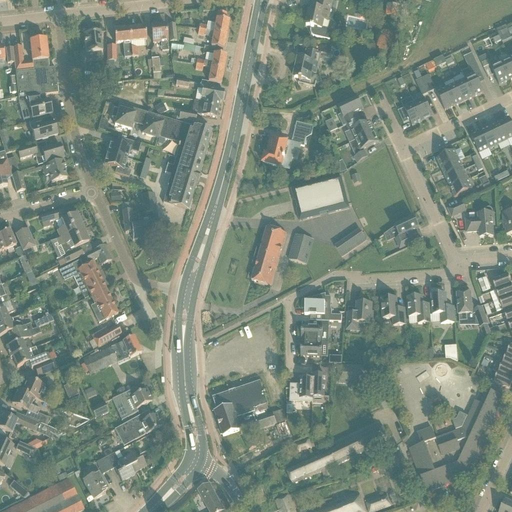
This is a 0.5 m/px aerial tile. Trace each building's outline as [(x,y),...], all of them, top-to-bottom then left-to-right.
[(311,29),(310,31),(310,33),(311,34),(312,36),(313,37),(315,37),(328,40),(330,31),(322,29),(324,21),(328,22),(332,4),(319,1),(317,10),(310,9),(306,27),(311,28),(311,29)] [(226,36),(229,22),(224,21),(226,14),(218,13),(217,13),(216,23),(215,25),(207,23),(206,27),(200,26),(199,30),(199,31),(226,36)] [(388,22),(386,29),(393,30),(394,23),(388,22)] [(167,26),(169,42),(176,42),(174,25),(167,26)] [(160,43),(161,52),(168,51),(166,26),(151,28),(152,44),(160,43)] [(145,28),(129,30),(130,43),(146,42),(146,38),(145,28)] [(129,30),(113,31),(115,45),(121,44),(123,59),(132,58),(131,49),(130,43),(129,30)] [(226,36),(199,31),(198,37),(212,39),(211,48),(223,50),(226,36)] [(84,35),(86,54),(102,53),(100,33),(84,35)] [(30,43),(32,63),(48,61),(46,41),(30,43)] [(171,50),(182,52),(183,45),(171,43),(171,50)] [(116,47),(106,47),(107,62),(116,62),(116,47)] [(21,48),(12,49),(14,63),(15,73),(33,71),(32,63),(23,64),(21,48)] [(7,64),(14,63),(12,49),(5,49),(7,64)] [(294,79),(299,80),(299,81),(300,82),(301,87),(304,86),(315,89),(316,84),(321,83),(318,64),(320,56),(307,53),(305,62),(298,61),(294,79)] [(472,54),(463,58),(471,75),(473,74),(480,71),(477,66),(472,54)] [(211,68),(211,69),(223,71),(226,57),(214,55),(213,56),(206,55),(204,62),(197,61),(196,66),(203,67),(211,68)] [(485,56),(479,59),(481,64),(483,69),(490,66),(488,61),(485,56)] [(443,58),(433,62),(437,69),(446,65),(445,63),(444,59),(443,58)] [(151,60),(152,74),(159,74),(158,59),(151,60)] [(511,80),(511,63),(510,59),(500,64),(509,82),(511,80)] [(32,63),(33,71),(49,69),(48,61),(32,63)] [(509,82),(500,64),(490,68),(499,86),(509,82)] [(18,99),(37,97),(58,94),(55,68),(54,68),(49,69),(33,71),(15,73),(18,99)] [(223,71),(211,69),(208,83),(221,85),(223,71)] [(429,95),(436,91),(429,76),(422,80),(427,90),(429,95)] [(483,94),(475,76),(465,80),(474,98),(483,94)] [(92,82),(93,90),(109,88),(108,80),(102,81),(92,82)] [(175,87),(188,89),(189,82),(176,80),(175,87)] [(427,90),(422,80),(415,83),(422,98),(429,95),(427,90)] [(474,98),(465,80),(455,85),(464,103),(474,98)] [(464,103),(455,85),(446,89),(454,107),(464,103)] [(203,88),(201,102),(205,103),(205,100),(221,103),(223,92),(213,90),(203,88)] [(454,107),(446,89),(436,94),(445,112),(454,107)] [(32,120),(52,115),(48,101),(39,103),(37,97),(18,99),(19,105),(23,122),(32,119),(32,120)] [(422,122),(414,104),(411,98),(401,103),(404,109),(397,112),(403,125),(409,122),(412,127),(422,122)] [(194,102),(192,114),(196,115),(198,116),(207,117),(217,119),(219,105),(220,103),(221,103),(205,100),(205,103),(201,102),(194,102)] [(354,115),(363,111),(358,100),(338,109),(341,116),(338,117),(343,128),(346,126),(356,121),(354,115)] [(432,118),(424,100),(414,104),(422,122),(432,118)] [(114,109),(111,118),(116,119),(114,126),(117,127),(118,129),(120,130),(122,129),(130,131),(133,122),(145,126),(142,135),(158,140),(158,139),(171,143),(173,137),(181,139),(179,147),(178,147),(177,148),(178,149),(173,167),(167,166),(165,174),(170,175),(167,185),(168,186),(163,204),(173,207),(174,206),(188,211),(196,184),(197,184),(200,175),(198,175),(211,133),(119,106),(117,110),(114,109)] [(178,120),(194,123),(196,115),(180,112),(178,120)] [(511,139),(511,125),(509,119),(499,123),(508,141),(511,139)] [(49,140),(48,138),(57,136),(57,135),(58,135),(56,129),(55,129),(53,124),(51,124),(46,125),(46,126),(45,126),(43,120),(29,124),(31,131),(32,131),(33,135),(32,136),(34,142),(35,142),(41,141),(41,142),(49,140)] [(332,120),(325,124),(329,134),(337,131),(332,120)] [(349,133),(345,135),(349,144),(373,133),(368,123),(362,126),(359,120),(356,121),(346,126),(349,133)] [(508,141),(499,123),(490,128),(498,146),(508,141)] [(291,145),(304,148),(307,135),(311,136),(313,128),(304,125),(303,131),(295,129),(291,145)] [(498,146),(490,128),(480,133),(489,151),(498,146)] [(0,131),(0,135),(6,154),(12,153),(6,130),(0,131)] [(354,155),(378,143),(373,133),(349,144),(354,155)] [(489,151),(480,133),(470,137),(479,155),(489,151)] [(108,147),(106,153),(108,153),(108,154),(126,160),(128,153),(129,153),(131,153),(138,155),(140,146),(118,139),(116,145),(111,143),(110,147),(108,147)] [(265,155),(263,164),(273,167),(281,169),(289,171),(292,161),(297,162),(300,147),(291,145),(291,144),(270,139),(266,156),(265,155)] [(34,146),(17,151),(19,160),(32,156),(33,158),(33,159),(42,156),(45,165),(63,159),(59,146),(47,150),(36,153),(34,146)] [(441,170),(459,162),(454,152),(436,161),(441,170)] [(357,165),(367,158),(364,153),(354,159),(357,165)] [(108,154),(104,165),(116,169),(114,175),(128,179),(130,172),(123,170),(126,160),(108,154)] [(14,159),(7,161),(11,177),(18,174),(14,159)] [(5,180),(12,178),(11,177),(7,161),(6,160),(0,161),(0,189),(7,187),(5,180)] [(142,169),(139,179),(145,181),(148,171),(151,162),(145,160),(142,169)] [(44,174),(45,178),(49,177),(51,184),(66,179),(64,170),(66,169),(63,162),(42,168),(44,174)] [(446,180),(464,172),(459,162),(441,170),(446,180)] [(450,190),(468,181),(464,172),(446,180),(450,190)] [(11,177),(12,178),(16,194),(25,191),(20,174),(18,174),(11,177)] [(349,209),(341,178),(291,191),(294,202),(296,202),(298,210),(296,210),(299,222),(320,217),(320,215),(327,213),(328,215),(349,209)] [(455,199),(473,191),(468,181),(450,190),(455,199)] [(110,195),(111,204),(118,203),(117,194),(110,195)] [(149,223),(139,224),(139,229),(142,229),(143,240),(160,237),(157,215),(156,215),(153,195),(140,197),(143,215),(148,214),(149,223)] [(466,213),(462,203),(447,210),(451,220),(466,213)] [(493,227),(492,222),(494,222),(494,214),(493,214),(493,213),(492,212),(492,210),(490,209),(489,209),(488,209),(487,209),(486,210),(485,211),(484,212),(484,213),(484,215),(478,215),(478,220),(465,220),(466,224),(466,234),(479,233),(479,239),(493,238),(493,227)] [(511,210),(511,212),(511,214),(503,214),(504,220),(504,230),(506,230),(506,237),(511,236),(511,238),(511,237),(511,210)] [(57,232),(60,239),(82,229),(80,223),(80,222),(81,222),(81,220),(80,219),(79,218),(77,217),(76,216),(75,216),(74,215),(73,214),(72,212),(70,212),(68,211),(67,211),(65,211),(63,212),(63,211),(40,217),(43,229),(50,227),(49,223),(61,220),(62,224),(64,229),(57,232)] [(139,229),(139,224),(133,225),(132,211),(122,212),(125,234),(132,233),(132,241),(143,240),(142,229),(139,229)] [(419,230),(414,219),(394,229),(397,235),(394,236),(396,240),(395,241),(400,250),(414,243),(410,234),(419,230)] [(79,247),(88,243),(82,229),(60,239),(56,241),(56,242),(59,248),(63,246),(66,253),(79,247)] [(251,282),(267,286),(272,269),(276,270),(279,260),(286,235),(267,229),(251,282)] [(334,246),(342,258),(368,241),(360,229),(334,246)] [(15,235),(22,252),(36,248),(28,230),(15,235)] [(9,231),(0,235),(7,251),(16,247),(9,231)] [(296,236),(289,261),(296,263),(306,266),(313,241),(296,236)] [(94,252),(85,256),(88,264),(98,259),(101,266),(111,262),(106,251),(104,247),(103,247),(94,251),(94,252)] [(63,257),(67,264),(83,256),(79,249),(63,257)] [(66,265),(63,259),(57,262),(60,268),(66,265)] [(91,297),(105,290),(92,264),(83,268),(79,262),(59,272),(64,282),(80,274),(85,284),(78,288),(81,293),(84,300),(91,297)] [(27,263),(21,266),(25,276),(32,274),(27,263)] [(492,282),(495,292),(511,286),(508,276),(492,282)] [(0,305),(10,301),(8,295),(5,296),(0,285),(0,305)] [(495,292),(499,301),(511,296),(511,287),(511,286),(495,292)] [(105,290),(91,297),(95,305),(90,307),(99,324),(118,315),(105,290)] [(476,318),(480,328),(483,338),(491,335),(487,325),(481,308),(474,311),(474,312),(472,312),(471,294),(457,295),(458,316),(459,316),(459,322),(467,321),(466,316),(471,315),(472,319),(476,318)] [(330,310),(331,298),(325,298),(325,295),(302,302),(302,310),(305,310),(304,316),(322,317),(322,322),(329,323),(341,323),(341,317),(331,316),(332,311),(330,310)] [(431,297),(432,307),(432,316),(440,316),(441,325),(455,324),(454,309),(447,309),(446,296),(431,297)] [(511,296),(499,301),(502,311),(511,307),(511,296)] [(429,305),(424,306),(423,306),(422,298),(407,299),(408,309),(409,319),(417,318),(418,325),(431,324),(430,315),(429,305)] [(381,300),(382,310),(383,320),(393,319),(393,327),(406,326),(405,310),(397,311),(396,299),(381,300)] [(6,315),(15,312),(10,301),(0,305),(0,324),(9,321),(6,315)] [(372,325),(373,313),(371,313),(372,305),(363,304),(363,303),(357,302),(356,314),(348,314),(347,320),(346,330),(346,331),(355,332),(356,324),(372,325)] [(22,328),(21,324),(16,323),(13,324),(11,320),(11,319),(9,321),(0,324),(0,337),(5,335),(7,341),(9,340),(20,336),(21,335),(32,331),(30,325),(22,328)] [(322,343),(322,332),(328,332),(329,323),(322,322),(308,322),(308,323),(309,323),(309,328),(302,328),(301,340),(302,340),(302,343),(322,343)] [(10,359),(13,358),(12,358),(32,349),(28,339),(39,335),(36,329),(32,331),(21,335),(20,336),(9,340),(11,346),(6,348),(10,359)] [(91,337),(97,349),(112,340),(106,329),(91,337)] [(124,342),(83,361),(89,376),(118,363),(118,364),(129,359),(130,360),(132,358),(141,354),(134,338),(124,342)] [(328,348),(328,343),(322,343),(302,343),(302,346),(301,346),(300,358),(321,358),(322,347),(328,348)] [(445,346),(445,357),(457,357),(457,346),(445,346)] [(38,359),(34,348),(32,349),(12,358),(13,358),(17,369),(23,366),(26,372),(37,367),(50,362),(48,355),(38,359)] [(399,350),(400,363),(408,363),(407,350),(399,350)] [(511,358),(506,356),(502,365),(511,369),(511,358)] [(50,362),(37,367),(37,368),(34,369),(38,377),(54,371),(50,362)] [(492,371),(498,374),(511,380),(511,369),(502,365),(496,362),(492,371)] [(339,367),(338,384),(365,385),(366,368),(339,367)] [(511,384),(511,380),(498,374),(494,383),(500,386),(509,390),(511,384)] [(312,403),(312,406),(313,406),(313,399),(323,399),(323,408),(329,408),(329,399),(324,399),(325,377),(312,377),(312,381),(312,403)] [(27,380),(21,393),(33,399),(46,405),(51,395),(46,384),(49,383),(46,378),(37,382),(36,384),(27,380)] [(290,386),(290,403),(312,403),(312,381),(301,380),(300,386),(290,386)] [(261,383),(213,396),(217,411),(216,411),(222,436),(253,427),(250,417),(269,412),(261,383)] [(91,389),(84,392),(88,399),(94,396),(91,389)] [(136,410),(143,407),(152,403),(146,391),(135,396),(132,391),(126,394),(123,395),(120,396),(112,400),(112,401),(117,412),(124,409),(128,417),(127,418),(138,413),(138,412),(137,412),(136,410)] [(33,399),(21,393),(18,392),(12,405),(37,416),(39,410),(30,406),(33,399)] [(456,433),(437,441),(432,429),(417,435),(421,446),(410,450),(426,494),(469,478),(505,399),(491,393),(490,396),(484,393),(479,404),(476,402),(468,418),(459,414),(456,420),(452,422),(456,433)] [(91,410),(95,420),(109,413),(104,404),(91,410)] [(40,425),(36,423),(16,415),(14,420),(2,415),(0,418),(0,429),(11,435),(15,426),(19,427),(36,434),(40,425)] [(40,415),(36,423),(40,425),(47,428),(50,420),(40,415)] [(73,415),(68,427),(75,430),(91,421),(73,415)] [(118,428),(114,431),(124,448),(145,436),(153,432),(162,427),(155,415),(143,422),(139,417),(131,422),(126,424),(118,428)] [(349,426),(352,434),(375,426),(372,417),(349,426)] [(329,451),(329,453),(336,467),(389,440),(386,435),(391,433),(388,425),(382,427),(382,426),(329,451)] [(145,439),(151,450),(155,447),(150,436),(145,439)] [(243,440),(249,452),(256,448),(250,436),(243,440)] [(0,465),(4,468),(14,447),(0,440),(0,465)] [(312,451),(308,440),(294,444),(297,455),(301,454),(301,451),(306,449),(308,452),(312,451)] [(16,451),(33,458),(36,451),(19,443),(16,451)] [(336,467),(329,453),(286,471),(292,486),(309,479),(336,467)] [(102,461),(108,473),(115,469),(122,483),(134,476),(133,474),(145,468),(141,460),(135,464),(131,457),(123,462),(119,464),(114,454),(102,461)] [(102,476),(108,473),(102,461),(96,464),(98,467),(102,476)] [(83,481),(83,482),(93,501),(101,497),(99,493),(107,489),(99,473),(90,477),(83,481)] [(5,511),(82,511),(83,511),(68,481),(5,511)] [(218,511),(229,511),(213,481),(200,487),(212,510),(208,511),(217,511),(218,511)] [(10,488),(26,501),(30,497),(14,483),(10,488)] [(364,511),(362,505),(359,496),(341,502),(342,504),(336,506),(336,504),(314,511),(364,511)] [(294,511),(289,497),(276,501),(279,511),(294,511)] [(366,504),(368,511),(376,511),(390,507),(387,497),(366,504)] [(500,511),(511,511),(511,504),(506,502),(500,511)]
